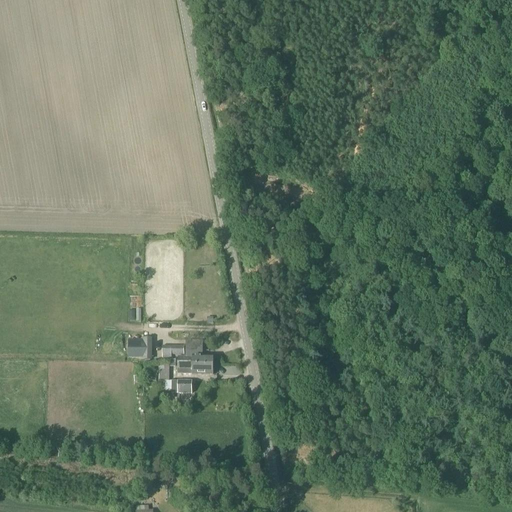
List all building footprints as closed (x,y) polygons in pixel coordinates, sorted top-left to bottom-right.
[(157,359),(156,339),(145,340),(146,359),(157,359)] [(184,356),(184,347),(162,347),(162,359),(171,359),(171,356),(184,356)] [(178,357),(177,372),(192,372),(192,376),(213,376),(213,357),(202,357),(202,350),(186,350),(186,357),(178,357)] [(158,383),(169,383),(169,366),(158,366),(158,383)] [(192,395),(192,382),(178,382),(171,382),(171,394),(178,395),(192,395)]
